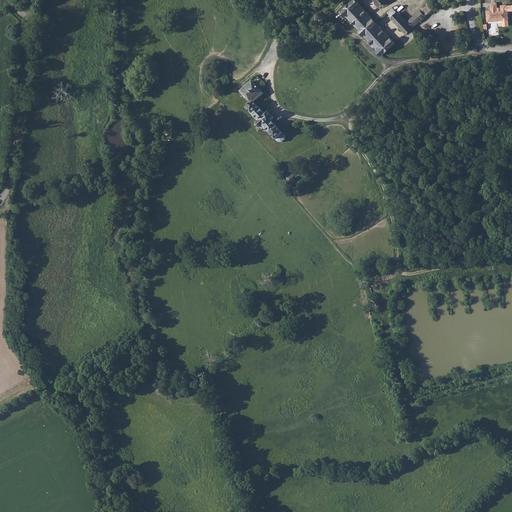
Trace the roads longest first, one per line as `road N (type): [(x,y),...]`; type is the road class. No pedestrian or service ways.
road 1 (track): [(408,398),(385,316),(395,262),(392,218),(349,113)]
road 2 (unclassified): [(36,0),(0,199)]
road 3 (track): [(395,262),(408,274),(511,259)]
